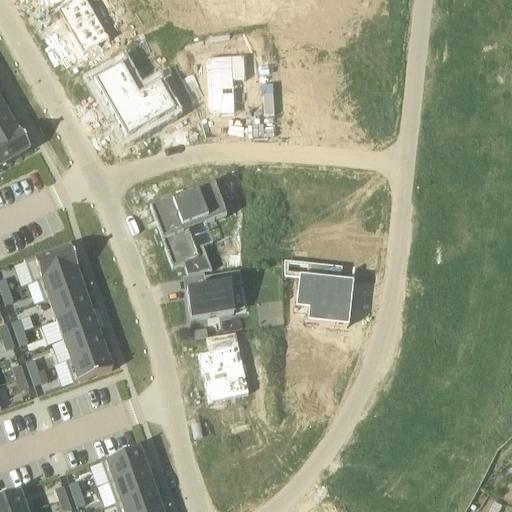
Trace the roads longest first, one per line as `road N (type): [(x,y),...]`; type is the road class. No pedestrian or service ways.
road 1 (residential): [(0,0),(83,146),(139,269),(203,511)]
road 2 (residential): [(276,511),(338,435),(377,347),(402,167)]
road 3 (residential): [(402,167),(225,153),(144,176)]
road 4 (residential): [(402,167),(417,0)]
